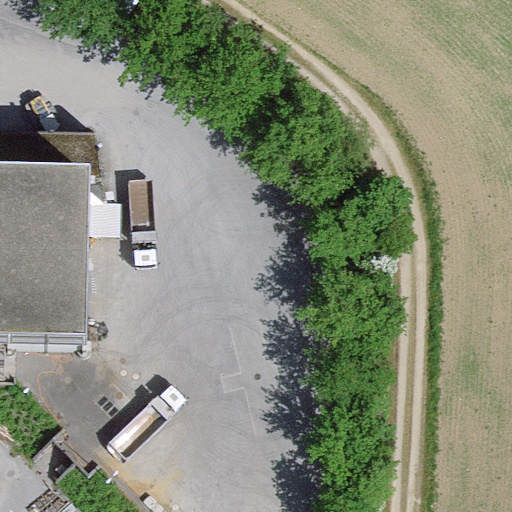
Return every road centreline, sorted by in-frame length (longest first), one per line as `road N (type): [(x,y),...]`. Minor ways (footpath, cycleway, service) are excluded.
road 1 (track): [(211,0),(299,59),(362,115),(407,202),(414,253),(407,511)]
road 2 (unclassified): [(0,101),(37,100),(110,118),(252,222),(305,302),(318,511)]
